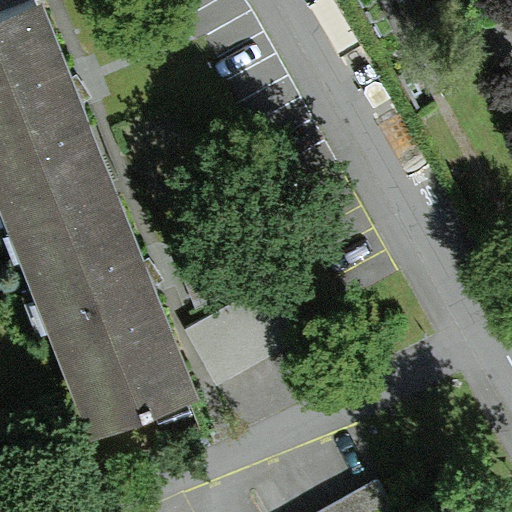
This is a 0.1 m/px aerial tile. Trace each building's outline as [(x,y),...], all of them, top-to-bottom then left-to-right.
[(32,0),(0,0),(0,13),(33,0),(32,0)] [(0,210),(9,234),(118,191),(43,0),(35,0),(33,0),(0,13),(0,210)] [(198,393),(118,191),(9,234),(89,435),(198,393)] [(195,316),(227,376),(309,332),(277,272),(195,316)] [(396,511),(378,480),(318,511),(396,511)]
